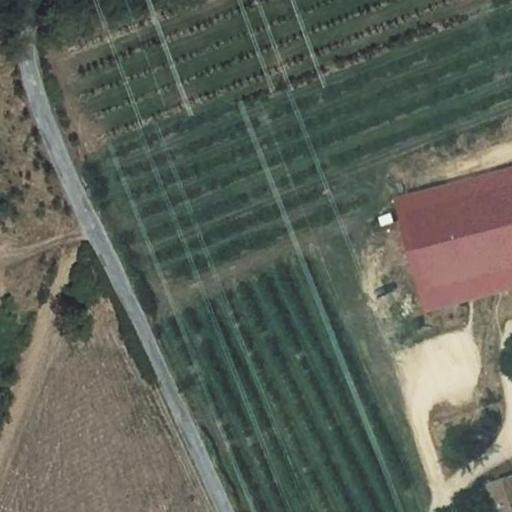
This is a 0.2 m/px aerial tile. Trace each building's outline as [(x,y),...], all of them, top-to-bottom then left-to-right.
[(511,285),(511,169),(397,199),(425,307),(511,285)] [(245,268),(224,276),(230,290),(249,283),(245,268)] [(483,413),(434,427),(444,458),(491,443),(483,413)] [(511,511),(511,482),(487,491),(486,491),(493,509),(494,511),(511,511)] [(484,511),(493,509),(486,491),(447,505),(449,511),(484,511)]
